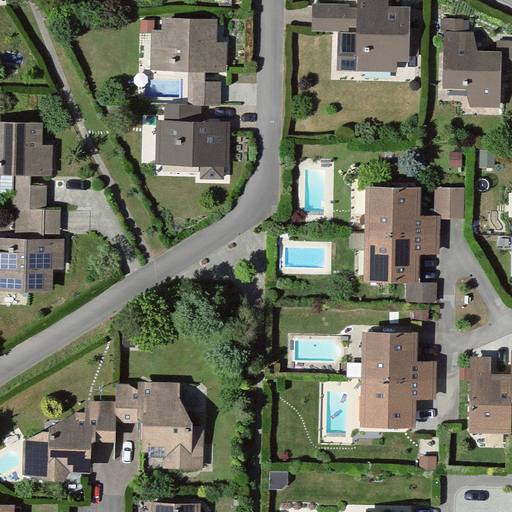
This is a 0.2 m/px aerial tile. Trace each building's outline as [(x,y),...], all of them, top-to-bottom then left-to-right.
[(349,4),(314,2),(313,29),(338,30),(337,70),(398,72),(398,60),(409,60),(411,5),(390,4),(389,0),(358,0),(358,8),(349,8),(349,4)] [(217,18),(163,16),(163,28),(152,28),(150,69),(229,72),(230,39),(216,39),(217,18)] [(474,31),(446,30),(444,86),(467,86),(471,105),(501,107),(503,69),(511,69),(511,39),(499,39),(498,49),(479,48),(474,31)] [(232,121),(157,119),(156,162),(231,164),(232,121)] [(39,124),(0,122),(0,171),(14,172),(13,209),(15,209),(15,235),(0,234),(0,289),(53,291),(54,269),(64,269),(65,237),(61,237),(62,207),(47,207),(48,184),(30,184),(31,173),(50,174),(51,148),(38,147),(39,124)] [(421,185),(371,183),(367,277),(420,279),(421,251),(441,252),(442,213),(420,212),(421,185)] [(439,280),(410,280),(411,298),(439,297),(439,280)] [(419,329),(364,328),(361,423),(417,425),(418,397),(436,397),(437,359),(418,358),(419,329)] [(494,353),(469,352),(467,432),(511,433),(511,423),(511,422),(511,348),(510,371),(494,370),(494,353)] [(131,382),(115,382),(114,401),(84,400),(84,411),(76,411),(24,440),(20,474),(64,479),(70,470),(92,471),(93,440),(116,440),(116,419),(143,420),(142,449),(149,451),(149,455),(164,456),(163,466),(205,468),(208,423),(193,422),(180,398),(180,380),(138,380),(138,388),(131,382)] [(200,511),(201,499),(150,498),(149,511),(200,511)] [(16,511),(16,501),(0,500),(0,511),(16,511)]
